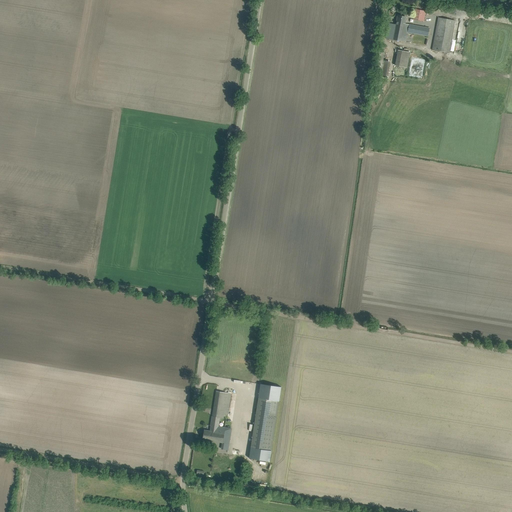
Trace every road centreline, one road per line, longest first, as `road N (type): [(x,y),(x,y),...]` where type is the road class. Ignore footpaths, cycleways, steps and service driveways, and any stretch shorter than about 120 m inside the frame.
road 1 (track): [(0,267),(511,352)]
road 2 (tertiary): [(210,303),(259,0)]
road 3 (track): [(182,479),(0,449)]
road 4 (tertiary): [(210,303),(182,479)]
